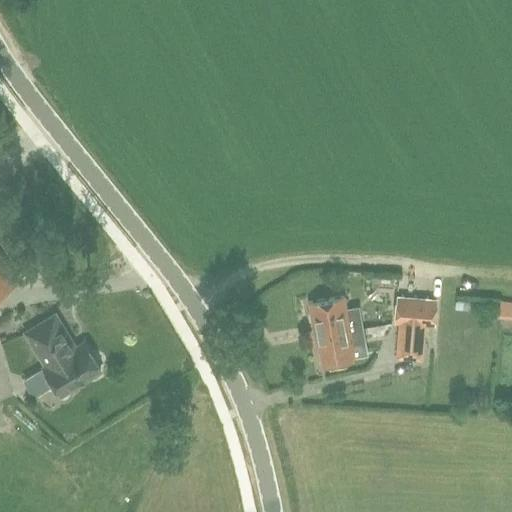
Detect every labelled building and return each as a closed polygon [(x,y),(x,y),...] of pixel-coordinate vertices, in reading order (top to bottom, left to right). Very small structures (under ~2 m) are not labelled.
[(0,292),(17,282),(0,255),(0,292)] [(314,336),(317,335),(347,330),(350,330),(343,295),(308,302),(309,311),(308,314),(309,319),(311,322),(314,336)] [(427,322),(428,298),(396,296),(395,320),(400,320),(397,355),(422,357),(424,322),(427,322)] [(511,303),(504,302),(502,319),(511,320),(511,303)] [(25,333),(46,366),(43,368),(59,395),(99,370),(83,343),(69,352),(66,346),(70,343),(53,316),(25,333)] [(370,341),(393,339),(391,326),(369,328),(370,341)] [(352,342),(350,342),(347,330),(317,335),(322,365),(353,359),(352,356),(355,356),(352,342)] [(8,381),(0,384),(7,402),(15,399),(8,381)]
